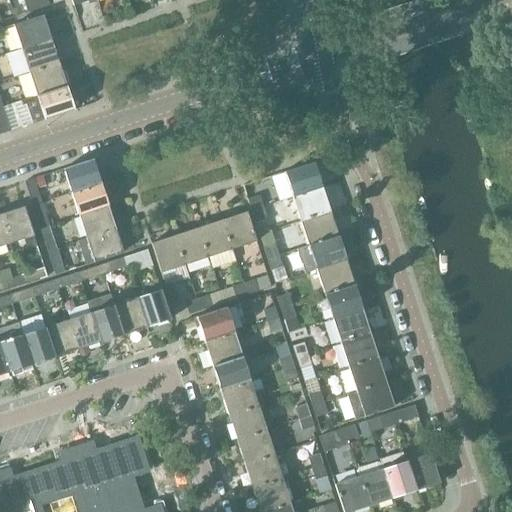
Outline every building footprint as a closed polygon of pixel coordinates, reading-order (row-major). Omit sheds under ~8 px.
[(38,9),(35,0),(26,0),(23,1),(27,13),(38,9)] [(35,0),(38,9),(63,1),(62,0),(35,0)] [(13,25),(21,49),(50,39),(42,16),(13,25)] [(21,49),(28,73),(58,63),(50,39),(21,49)] [(28,73),(36,96),(65,87),(58,63),(28,73)] [(65,87),(36,96),(19,102),(20,106),(26,104),(32,124),(73,110),(65,87)] [(2,107),(0,108),(0,134),(10,131),(2,107)] [(63,169),(71,192),(99,183),(92,159),(63,169)] [(284,172),(292,197),(321,187),(313,163),(284,172)] [(24,182),(32,205),(41,202),(33,179),(24,182)] [(71,192),(78,216),(107,206),(99,183),(71,192)] [(292,197),(300,221),(329,212),(321,187),(292,197)] [(247,199),(250,211),(262,207),(258,196),(247,199)] [(32,205),(39,228),(48,226),(41,202),(32,205)] [(78,216),(86,239),(114,230),(107,206),(78,216)] [(23,207),(0,215),(9,243),(23,239),(26,250),(36,247),(23,207)] [(262,207),(250,211),(254,222),(266,218),(262,207)] [(246,212),(222,220),(232,249),(256,242),(246,212)] [(300,221),(308,246),(337,236),(329,212),(300,221)] [(0,215),(0,214),(0,246),(9,243),(0,215)] [(222,220),(198,228),(208,257),(232,249),(222,220)] [(39,228),(47,252),(56,249),(48,226),(39,228)] [(198,228),(174,236),(184,265),(208,257),(198,228)] [(114,230),(86,239),(77,242),(84,265),(122,253),(114,230)] [(184,265),(174,236),(150,244),(160,273),(184,265)] [(308,246),(316,270),(345,260),(337,236),(308,246)] [(263,248),(266,259),(278,256),(274,244),(263,248)] [(56,249),(47,252),(55,275),(64,272),(56,249)] [(146,250),(124,258),(127,267),(149,259),(146,250)] [(278,256),(266,259),(270,270),(281,267),(278,256)] [(124,258),(101,265),(104,274),(127,267),(124,258)] [(316,270),(324,295),(353,285),(345,260),(316,270)] [(101,265),(78,273),(81,282),(104,274),(101,265)] [(43,268),(20,275),(23,284),(46,276),(43,268)] [(78,273),(55,280),(58,290),(81,282),(78,273)] [(20,275),(0,281),(0,291),(23,284),(20,275)] [(55,280),(32,288),(34,295),(33,295),(36,305),(45,302),(43,295),(58,290),(55,280)] [(254,280),(243,284),(247,295),(258,291),(254,280)] [(247,295),(243,284),(232,288),(236,299),(247,295)] [(324,295),(332,319),(361,309),(353,285),(324,295)] [(32,288),(9,295),(11,303),(10,303),(13,310),(21,308),(19,300),(33,295),(34,295),(32,288)] [(160,290),(137,298),(146,326),(169,319),(160,290)] [(112,293),(87,299),(89,309),(115,303),(112,293)] [(275,298),(279,309),(291,305),(287,294),(275,298)] [(9,295),(0,297),(0,306),(10,303),(11,303),(9,295)] [(203,297),(195,299),(199,311),(207,308),(203,297)] [(137,298),(114,305),(123,334),(146,326),(137,298)] [(199,311),(195,299),(184,303),(188,315),(199,311)] [(114,305),(91,313),(100,341),(123,334),(114,305)] [(291,305),(279,309),(283,320),(295,316),(291,305)] [(262,310),(265,321),(277,318),(273,306),(262,310)] [(196,317),(204,342),(233,332),(225,307),(196,317)] [(332,319),(340,343),(369,334),(361,309),(332,319)] [(91,313),(68,320),(77,349),(100,341),(91,313)] [(277,318),(265,321),(269,332),(281,329),(277,318)] [(68,320),(45,328),(54,356),(77,349),(68,320)] [(45,328),(22,336),(31,364),(54,356),(45,328)] [(204,342),(212,366),(241,356),(233,332),(204,342)] [(340,343),(348,368),(377,358),(369,334),(340,343)] [(22,336),(0,342),(0,346),(8,372),(31,364),(22,336)] [(291,346),(295,358),(307,354),(303,342),(291,346)] [(0,346),(0,374),(8,372),(0,346)] [(307,354),(295,358),(299,369),(310,365),(307,354)] [(278,359),(282,370),(293,366),(289,355),(278,359)] [(212,366),(220,390),(249,381),(241,356),(212,366)] [(348,368),(356,392),(385,383),(377,358),(348,368)] [(293,366),(282,370),(285,381),(296,377),(293,366)] [(220,390),(228,415),(257,405),(253,392),(263,389),(260,377),(249,381),(220,390)] [(385,383),(356,392),(364,417),(393,407),(385,383)] [(307,394),(311,407),(323,403),(319,391),(307,394)] [(323,403),(311,407),(315,417),(326,414),(323,403)] [(294,407),(298,419),(308,416),(305,404),(294,407)] [(228,415),(236,439),(265,430),(257,405),(228,415)] [(414,405),(390,413),(394,425),(417,417),(414,405)] [(394,425),(390,413),(378,417),(382,429),(394,425)] [(308,416),(298,419),(301,430),(312,427),(308,416)] [(353,425),(342,429),(346,440),(357,436),(353,425)] [(346,440),(342,429),(331,432),(335,444),(346,440)] [(236,439),(244,464),(273,454),(265,430),(236,439)] [(316,438),(302,443),(306,455),(320,450),(316,438)] [(0,473),(0,511),(158,511),(157,508),(143,511),(140,511),(130,479),(132,478),(131,475),(145,470),(135,439),(104,450),(105,451),(93,454),(90,445),(59,455),(62,463),(10,480),(7,472),(0,473)] [(244,464),(252,488),(281,479),(276,464),(282,462),(279,452),(273,454),(244,464)] [(307,457),(311,469),(322,465),(318,454),(307,457)] [(429,454),(405,461),(415,491),(439,483),(429,454)] [(405,461),(382,469),(391,499),(415,491),(405,461)] [(356,471),(358,477),(367,506),(391,499),(382,469),(380,464),(377,462),(358,468),(356,471)] [(322,465),(311,469),(314,479),(325,475),(322,465)] [(350,511),(367,506),(358,477),(334,485),(342,511),(350,511)] [(252,488),(259,511),(261,511),(289,503),(281,479),(252,488)] [(323,506),(324,511),(337,511),(334,502),(323,506)] [(261,511),(291,511),(289,503),(261,511)]
